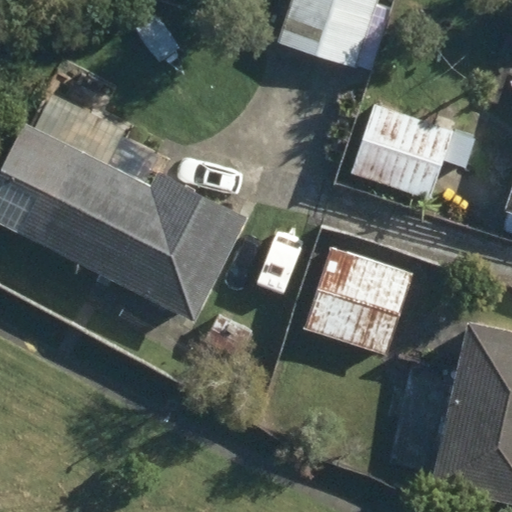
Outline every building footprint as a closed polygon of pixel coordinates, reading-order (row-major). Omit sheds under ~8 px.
[(374,0),(281,0),(266,48),(351,75),(374,0)] [(353,174),(430,200),(453,130),(404,114),(411,93),(387,86),(381,106),(376,105),(353,174)] [(19,231),(196,319),(248,216),(157,170),(149,186),(23,123),(0,167),(0,176),(37,195),(19,231)] [(305,325),(386,355),(414,274),(332,246),(305,325)] [(207,340),(240,358),(253,333),(219,316),(207,340)] [(431,483),(511,500),(511,332),(466,322),(431,483)]
